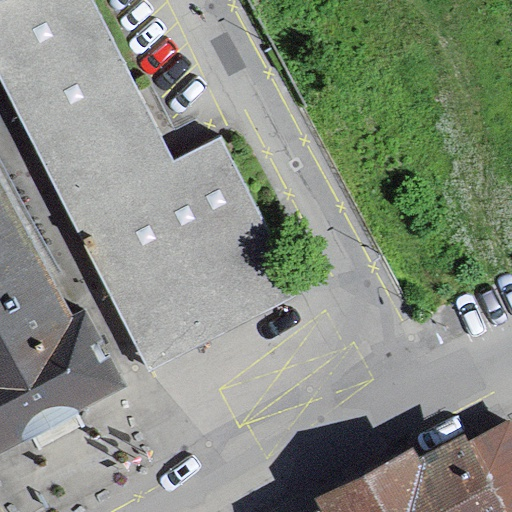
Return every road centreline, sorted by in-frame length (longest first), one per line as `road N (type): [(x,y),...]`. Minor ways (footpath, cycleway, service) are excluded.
road 1 (residential): [(206,0),(422,399)]
road 2 (residential): [(422,399),(194,511)]
